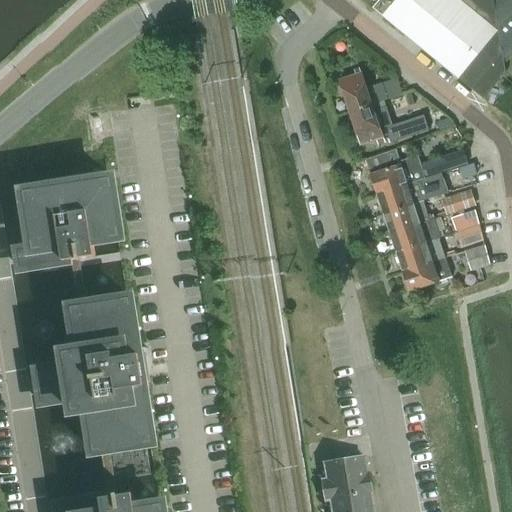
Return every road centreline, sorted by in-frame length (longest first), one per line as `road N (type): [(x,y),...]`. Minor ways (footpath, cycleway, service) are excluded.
road 1 (residential): [(396,511),(282,58),(338,5)]
road 2 (residential): [(511,197),(503,143),(338,5)]
road 3 (residential): [(0,130),(144,14),(201,0)]
road 4 (unclassified): [(0,277),(37,511)]
